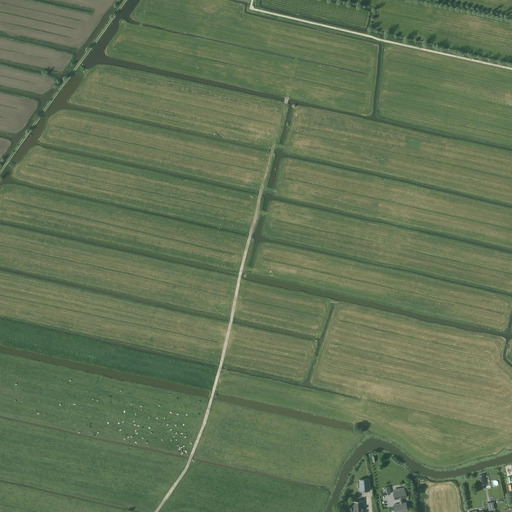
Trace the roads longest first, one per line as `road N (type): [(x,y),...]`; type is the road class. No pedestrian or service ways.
road 1 (track): [(156,511),(206,417),(298,54)]
road 2 (track): [(0,172),(125,0)]
